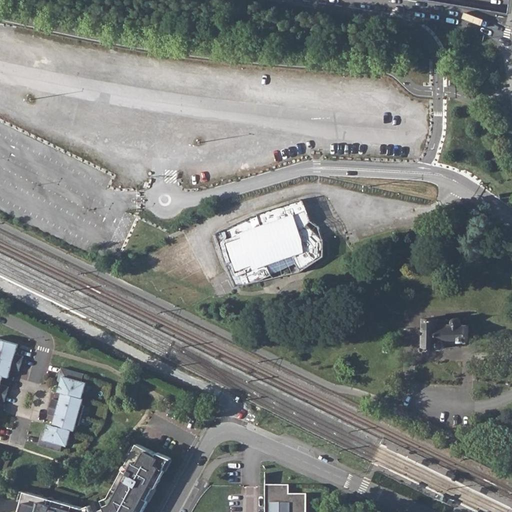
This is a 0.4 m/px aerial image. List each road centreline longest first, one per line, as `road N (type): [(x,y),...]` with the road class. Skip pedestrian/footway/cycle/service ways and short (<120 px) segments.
road 1 (residential): [(417,511),(231,433),(210,444),(172,511)]
road 2 (unclassified): [(164,199),(222,193),(306,168),(423,172)]
road 3 (trunk): [(368,0),(449,13),(511,38)]
road 4 (trunk): [(348,0),(423,31),(438,55),(439,91)]
